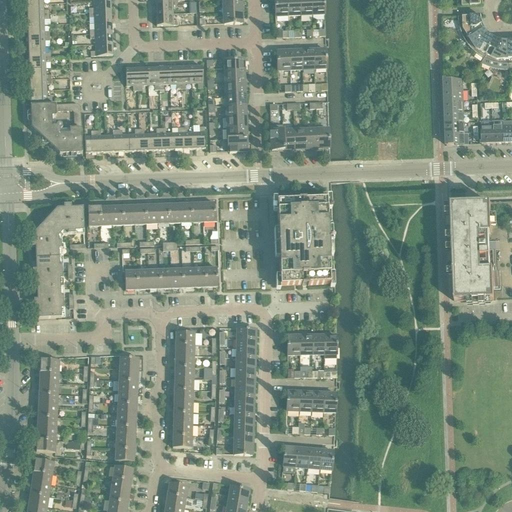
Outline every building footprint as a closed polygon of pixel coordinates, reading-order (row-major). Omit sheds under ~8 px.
[(287,18),(286,0),(274,0),(275,18),(287,18)] [(299,17),(298,0),(286,0),(287,18),(299,17)] [(311,17),(310,0),(298,0),(299,17),(311,17)] [(324,16),(323,0),(310,0),(311,17),(324,16)] [(111,14),(110,3),(93,3),(94,10),(88,10),(89,14),(111,14)] [(43,12),(43,5),(26,6),(26,17),(48,16),(48,11),(43,12)] [(173,16),(172,9),(177,9),(177,5),(155,6),(156,16),(173,16)] [(242,16),(241,6),(223,7),(223,16),(242,16)] [(111,24),(111,14),(89,14),(89,19),(94,19),(94,25),(111,24)] [(44,27),(44,21),(49,20),(48,16),(26,17),(27,28),(44,27)] [(178,27),(178,22),(173,22),(173,16),(156,16),(156,28),(178,27)] [(242,25),(242,16),(223,16),(223,26),(242,25)] [(481,20),(481,17),(458,18),(458,19),(459,24),(460,29),(461,34),(463,38),(465,42),(485,30),(484,28),(483,25),(482,22),(481,20)] [(111,35),(111,24),(94,25),(94,31),(89,31),(89,36),(111,35)] [(44,33),(44,27),(27,28),(27,38),(49,37),(49,33),(44,33)] [(484,60),(495,39),(492,38),(490,36),(488,34),(486,32),(485,30),(465,42),(468,47),(472,50),(476,54),(480,57),(484,60)] [(112,46),(111,35),(89,36),(90,41),(95,40),(95,47),(112,46)] [(45,49),(44,42),(49,42),(49,37),(27,38),(28,49),(45,49)] [(504,65),(509,65),(508,42),(507,42),(502,42),(501,42),(499,41),(498,41),(496,40),(495,39),(484,60),(489,62),(494,63),(499,65),(504,65)] [(112,57),(112,46),(95,47),(95,53),(90,53),(90,58),(112,57)] [(50,59),(50,55),(45,55),(45,49),(28,49),(28,60),(50,59)] [(326,71),(325,51),(313,52),(313,71),(326,71)] [(302,72),(301,52),(289,53),(290,72),(302,72)] [(313,71),(313,52),(301,52),(302,72),(313,71)] [(290,72),(289,53),(276,53),(277,72),(290,72)] [(45,70),(45,64),(50,64),(50,59),(28,60),(29,71),(45,70)] [(244,73),(243,61),(224,61),(224,73),(244,73)] [(191,85),(191,68),(180,69),(181,91),(185,91),(185,86),(191,85)] [(203,90),(202,68),(191,68),(191,85),(197,85),(197,90),(203,90)] [(170,86),(169,69),(158,70),(159,92),(163,91),(163,86),(170,86)] [(181,91),(180,69),(169,69),(170,86),(176,86),(176,91),(181,91)] [(51,81),(51,76),(46,77),(45,70),(29,71),(29,82),(51,81)] [(148,87),(147,70),(136,71),(137,92),(142,92),(142,87),(148,87)] [(159,92),(158,70),(147,70),(148,87),(154,87),(154,92),(159,92)] [(137,92),(136,71),(125,71),(126,88),(133,88),(133,93),(137,92)] [(244,84),(244,73),(224,73),(225,85),(244,84)] [(463,92),(462,80),(444,81),(445,92),(463,92)] [(51,86),(51,81),(29,82),(29,93),(46,92),(46,86),(51,86)] [(245,95),(244,84),(225,85),(225,96),(245,95)] [(46,98),(46,92),(29,93),(30,104),(52,103),(52,98),(46,98)] [(463,103),(463,92),(445,92),(445,103),(463,103)] [(245,107),(245,95),(225,96),(226,108),(245,107)] [(463,113),(463,103),(445,103),(445,114),(463,113)] [(82,155),(80,108),(79,108),(77,107),(77,105),(30,107),(31,130),(42,140),(44,141),(45,139),(49,142),(47,144),(47,145),(59,156),(82,155)] [(245,118),(245,107),(226,108),(226,119),(245,118)] [(464,124),(463,113),(445,114),(446,125),(464,124)] [(246,130),(245,118),(226,119),(227,130),(246,130)] [(503,127),(503,122),(492,122),(492,127),(493,145),(504,145),(503,127)] [(464,135),(464,124),(446,125),(446,136),(464,135)] [(511,126),(503,127),(504,145),(511,144),(511,126)] [(493,145),(492,127),(481,128),(482,146),(493,145)] [(205,150),(204,128),(199,129),(199,134),(193,134),(194,151),(205,150)] [(183,151),(182,129),(177,129),(178,135),(171,135),(172,152),(183,151)] [(194,151),(193,134),(187,134),(186,129),(182,129),(183,151),(194,151)] [(161,152),(160,130),(156,130),(156,135),(150,136),(150,152),(161,152)] [(172,152),(171,135),(165,135),(165,130),(160,130),(161,152),(172,152)] [(246,141),(246,130),(227,130),(227,142),(246,141)] [(139,153),(138,131),(134,131),(134,136),(128,136),(128,153),(139,153)] [(150,152),(150,136),(144,136),(143,131),(138,131),(139,153),(150,152)] [(306,151),(305,131),(294,132),(294,151),(306,151)] [(317,150),(316,131),(305,131),(306,151),(317,150)] [(317,150),(329,150),(328,131),(316,131),(317,150)] [(107,154),(106,137),(100,137),(100,132),(95,133),(96,154),(107,154)] [(118,154),(117,132),(112,132),(112,137),(106,137),(107,154),(118,154)] [(128,153),(128,136),(122,137),(121,132),(117,132),(118,154),(128,153)] [(283,152),(282,132),(270,133),(270,134),(269,134),(269,141),(271,141),(271,152),(283,152)] [(294,151),(294,132),(282,132),(283,152),(294,151)] [(96,154),(95,133),(91,133),(91,138),(84,138),(85,155),(96,154)] [(468,135),(464,135),(446,136),(447,147),(469,146),(468,135)] [(247,153),(246,141),(227,142),(227,154),(229,154),(229,155),(236,155),(236,153),(247,153)] [(330,285),(326,200),(276,202),(280,287),(330,285)] [(489,301),(488,248),(487,235),(489,235),(491,235),(490,204),(475,205),(475,209),(468,209),(468,205),(451,206),(452,243),(454,243),(457,302),(489,301)] [(191,224),(191,205),(179,206),(180,225),(191,224)] [(203,224),(202,205),(191,205),(191,224),(203,224)] [(215,223),(214,205),(202,205),(203,224),(215,223)] [(83,232),(83,209),(71,210),(71,208),(70,208),(70,206),(64,206),(64,208),(63,208),(64,210),(57,211),(46,222),(60,235),(62,233),(67,232),(67,236),(75,235),(74,232),(83,232)] [(169,225),(168,206),(156,207),(157,226),(169,225)] [(180,225),(179,206),(168,206),(169,225),(180,225)] [(146,226),(145,207),(133,208),(134,227),(146,226)] [(157,226),(156,207),(145,207),(146,226),(157,226)] [(111,227),(111,208),(99,209),(100,228),(111,227)] [(123,227),(122,208),(111,208),(111,227),(123,227)] [(134,227),(133,208),(122,208),(123,227),(134,227)] [(100,228),(99,209),(87,209),(88,228),(100,228)] [(58,243),(57,238),(60,235),(46,222),(35,234),(35,241),(33,241),(31,242),(31,248),(33,248),(35,248),(36,260),(58,259),(58,250),(61,250),(61,243),(58,243)] [(62,280),(62,267),(58,267),(58,259),(36,260),(36,271),(34,271),(34,272),(32,272),(33,278),(35,278),(36,278),(37,290),(59,289),(59,280),(62,280)] [(194,289),(193,270),(182,271),(182,290),(194,289)] [(205,289),(205,270),(193,270),(194,289),(205,289)] [(217,288),(217,276),(216,270),(205,270),(205,289),(217,288)] [(171,290),(170,271),(160,272),(160,291),(171,290)] [(182,290),(182,271),(170,271),(171,290),(182,290)] [(148,291),(148,272),(136,273),(137,292),(148,291)] [(160,291),(160,272),(148,272),(148,291),(160,291)] [(137,292),(136,273),(124,273),(125,292),(137,292)] [(63,310),(63,297),(59,297),(59,289),(37,290),(37,301),(35,301),(35,302),(33,302),(34,308),(36,308),(38,308),(38,320),(60,319),(60,310),(63,310)] [(255,341),(255,331),(237,331),(236,340),(255,341)] [(194,347),(194,335),(175,334),(175,346),(194,347)] [(323,357),(323,337),(311,338),(311,357),(323,357)] [(323,361),(336,361),(336,337),(323,337),(323,357),(323,361)] [(299,357),(299,338),(287,338),(287,357),(299,357)] [(311,357),(311,338),(299,338),(299,357),(311,357)] [(255,350),(255,341),(236,340),(236,350),(255,350)] [(194,358),(194,347),(175,346),(175,358),(194,358)] [(254,360),(255,350),(236,350),(236,360),(254,360)] [(193,369),(194,358),(175,358),(174,369),(193,369)] [(138,374),(138,360),(119,359),(119,373),(138,374)] [(254,370),(254,360),(236,360),(236,369),(254,370)] [(58,374),(59,362),(40,361),(39,373),(58,374)] [(193,381),(193,369),(174,369),(174,380),(193,381)] [(254,380),(254,370),(236,369),(235,379),(254,380)] [(58,386),(58,374),(39,373),(39,385),(58,386)] [(137,385),(137,379),(138,374),(119,373),(118,384),(137,385)] [(254,389),(254,380),(235,379),(235,389),(254,389)] [(193,392),(193,381),(174,380),(174,392),(193,392)] [(137,396),(137,388),(137,385),(118,384),(118,395),(137,396)] [(57,397),(58,386),(39,385),(38,396),(57,397)] [(253,399),(254,389),(235,389),(235,398),(253,399)] [(192,404),(193,392),(174,392),(173,403),(192,404)] [(298,413),(299,394),(287,393),(286,413),(298,413)] [(310,414),(311,394),(299,394),(298,413),(310,414)] [(322,414),(323,395),(311,394),(310,414),(322,414)] [(136,407),(137,396),(118,395),(117,406),(136,407)] [(335,415),(336,395),(323,395),(322,414),(335,415)] [(57,408),(57,397),(38,396),(38,407),(57,408)] [(253,409),(253,399),(235,398),(234,408),(253,409)] [(192,415),(192,404),(173,403),(173,415),(192,415)] [(136,418),(136,410),(136,407),(117,406),(117,417),(136,418)] [(56,419),(57,408),(38,407),(37,419),(56,419)] [(253,418),(253,409),(234,408),(234,418),(253,418)] [(192,427),(192,415),(173,415),(173,426),(192,427)] [(135,429),(136,418),(117,417),(116,428),(135,429)] [(252,428),(253,418),(234,418),(234,427),(252,428)] [(56,431),(56,419),(37,419),(37,430),(56,431)] [(191,438),(192,427),(173,426),(172,437),(191,438)] [(252,438),(252,428),(234,427),(234,437),(252,438)] [(134,441),(135,433),(135,429),(116,428),(116,440),(134,441)] [(55,442),(56,431),(37,430),(36,441),(55,442)] [(191,450),(191,438),(172,437),(172,449),(191,450)] [(252,447),(252,438),(234,437),(233,447),(252,447)] [(134,452),(134,441),(116,440),(115,451),(134,452)] [(55,454),(55,442),(36,441),(36,453),(55,454)] [(252,457),(252,447),(233,447),(233,457),(252,457)] [(295,469),(296,450),(284,449),(282,468),(295,469)] [(307,470),(308,451),(296,450),(295,469),(307,470)] [(133,464),(134,456),(134,452),(115,451),(114,463),(133,464)] [(318,471),(320,452),(308,451),(307,470),(318,471)] [(331,473),(333,453),(320,452),(318,471),(331,473)] [(52,476),(54,464),(35,461),(33,473),(52,476)] [(131,483),(133,471),(114,468),(112,480),(131,483)] [(50,487),(52,476),(33,473),(31,484),(50,487)] [(129,494),(131,483),(112,480),(110,491),(129,494)] [(48,499),(50,487),(31,484),(30,496),(48,499)] [(185,500),(187,488),(169,485),(167,497),(185,500)] [(247,500),(248,491),(230,488),(228,497),(247,500)] [(127,505),(129,494),(110,491),(109,502),(127,505)] [(47,509),(48,499),(30,496),(28,507),(47,509)] [(184,510),(185,500),(167,497),(165,507),(184,510)] [(245,510),(247,500),(228,497),(227,507),(245,510)] [(126,511),(127,505),(109,502),(107,511),(126,511)]
